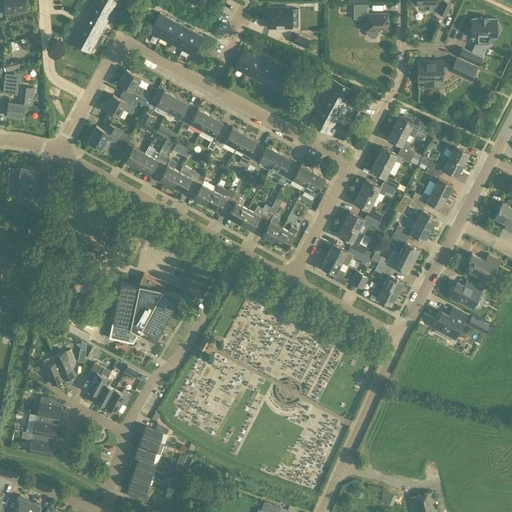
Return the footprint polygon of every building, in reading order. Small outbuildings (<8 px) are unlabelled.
[(5,13),(14,12),(14,10),(25,9),(24,0),(1,0),(2,0),(4,0),(5,13)] [(113,8),(98,0),(92,0),(88,8),(108,19),(113,8)] [(117,0),(98,0),(113,8),(117,0)] [(415,0),(416,4),(428,4),(428,6),(436,6),(436,4),(436,3),(441,5),(438,12),(444,16),(450,3),(443,0),(442,0),(415,0)] [(365,18),(365,30),(367,30),(367,34),(370,36),(374,36),(377,34),(377,30),(388,30),(388,13),(368,13),(368,4),(354,4),(354,14),(360,14),(360,18),(365,18)] [(267,7),(267,27),(282,27),(282,29),(288,29),(288,27),(291,27),(291,7),(267,7)] [(108,19),(88,8),(82,19),(102,30),(108,19)] [(160,37),(171,18),(159,12),(149,31),(160,37)] [(171,43),(181,24),(171,18),(160,37),(171,43)] [(471,37),(476,37),(476,43),(472,52),(462,47),(458,56),(478,65),(482,57),(478,55),(480,49),(480,43),(488,43),(491,37),(496,37),(496,34),(497,34),(500,28),(497,22),(496,22),(496,18),(471,18),(471,37)] [(102,30),(82,19),(76,30),(96,41),(102,30)] [(182,49),(192,30),(181,24),(171,43),(182,49)] [(96,41),(76,30),(70,41),(90,52),(96,41)] [(192,30),(182,49),(193,55),(204,36),(192,30)] [(296,34),(293,41),(306,47),(309,40),(296,34)] [(245,74),(256,54),(245,48),(234,67),(245,74)] [(256,80),(267,60),(256,54),(245,74),(256,80)] [(456,59),(453,65),(461,69),(460,71),(471,77),(476,68),(456,59)] [(267,86),(277,66),(267,60),(256,80),(267,86)] [(418,70),(415,70),(415,77),(418,77),(418,81),(425,81),(425,87),(433,87),(433,81),(442,81),(442,69),(449,69),(451,70),(452,67),(450,66),(442,66),(442,61),(433,61),(433,62),(427,62),(427,61),(418,61),(418,70)] [(5,72),(3,93),(17,95),(19,75),(23,74),(23,66),(17,67),(18,70),(14,71),(14,73),(5,72)] [(277,66),(267,86),(278,92),(288,72),(277,66)] [(148,107),(149,103),(148,103),(157,88),(152,86),(148,93),(143,91),(144,88),(136,83),(139,76),(126,69),(119,83),(125,87),(122,92),(137,101),(147,106),(148,107)] [(327,90),(346,101),(352,90),(333,79),(327,90)] [(19,103),(8,101),(7,114),(22,116),(23,104),(31,105),(33,87),(21,86),(19,103)] [(148,103),(149,103),(155,107),(157,104),(167,110),(175,96),(163,89),(163,90),(158,88),(157,89),(157,88),(148,103)] [(346,101),(327,90),(321,101),(340,112),(346,101)] [(131,113),(137,101),(122,92),(119,98),(112,94),(105,108),(118,116),(122,108),(131,113)] [(175,96),(167,110),(179,117),(178,119),(183,122),(192,106),(187,103),(187,102),(175,96)] [(340,112),(321,101),(315,112),(334,123),(340,112)] [(202,129),(210,114),(197,108),(197,109),(192,106),(183,122),(189,125),(191,123),(202,129)] [(334,123),(315,112),(309,123),(328,134),(334,123)] [(148,126),(153,117),(145,113),(141,122),(148,126)] [(210,114),(202,129),(214,135),(208,146),(213,149),(215,146),(215,145),(226,125),(221,122),(222,121),(210,114)] [(415,118),(413,122),(399,114),(393,126),(407,133),(414,137),(417,131),(424,134),(429,125),(415,118)] [(106,137),(116,143),(123,130),(108,122),(104,130),(96,125),(88,140),(103,148),(105,149),(107,148),(109,147),(109,144),(109,142),(107,141),(105,140),(106,137)] [(173,140),(176,134),(159,125),(156,131),(173,140)] [(236,147),(244,133),(232,126),(231,127),(226,125),(215,145),(215,146),(221,149),(225,141),(236,147)] [(393,126),(387,137),(402,145),(399,149),(417,158),(417,159),(420,160),(422,156),(415,152),(415,151),(408,148),(411,143),(404,139),(407,133),(393,126)] [(448,156),(463,164),(469,152),(455,145),(458,140),(443,132),(440,138),(448,143),(446,147),(451,150),(448,156)] [(244,133),(236,147),(244,152),(239,162),(247,167),(260,143),(255,140),(256,139),(244,133)] [(137,167),(145,152),(134,146),(135,144),(129,140),(120,156),(125,159),(125,160),(137,167)] [(173,148),(186,156),(190,149),(176,142),(173,148)] [(270,166),(278,151),(266,145),(265,146),(260,143),(247,167),(248,167),(250,164),(259,169),(262,162),(270,166)] [(413,156),(399,149),(397,154),(397,153),(382,146),(376,158),(391,165),(394,159),(401,163),(403,158),(410,162),(411,158),(413,156)] [(145,152),(137,167),(149,173),(149,172),(154,175),(164,156),(154,150),(151,156),(145,152)] [(278,151),(270,166),(271,166),(267,172),(279,179),(278,181),(278,183),(283,185),(286,178),(294,162),(289,159),(290,158),(278,151)] [(171,185),(179,170),(174,168),(176,163),(175,161),(169,158),(170,156),(166,154),(165,156),(164,156),(154,175),(159,177),(158,179),(171,185)] [(463,164),(448,156),(445,162),(440,159),(437,164),(430,161),(430,162),(423,159),(421,162),(441,173),(443,174),(445,169),(457,176),(463,164)] [(391,165),(376,158),(370,169),(385,177),(383,182),(396,188),(399,182),(392,179),(394,175),(388,171),(391,165)] [(304,185),(313,170),(300,163),(299,165),(294,162),(286,178),(291,181),(290,184),(302,190),(304,185)] [(431,188),(446,196),(452,184),(439,177),(441,173),(421,162),(421,163),(421,162),(419,166),(425,169),(426,167),(427,168),(425,171),(432,175),(429,179),(435,182),(431,188)] [(179,170),(171,185),(183,192),(184,191),(188,193),(197,177),(198,178),(200,174),(183,165),(179,171),(179,170)] [(35,180),(37,170),(36,170),(37,168),(31,166),(30,169),(20,166),(19,171),(11,169),(12,168),(10,167),(8,189),(9,189),(10,186),(16,188),(16,190),(24,192),(26,185),(33,187),(35,181),(35,180)] [(313,170),(304,185),(302,190),(315,197),(317,192),(316,191),(324,177),(313,170)] [(44,176),(41,191),(51,193),(54,178),(44,176)] [(205,204),(213,189),(202,183),(203,181),(198,178),(197,177),(188,193),(193,196),(193,197),(205,204)] [(365,178),(359,190),(374,197),(377,191),(384,195),(386,192),(392,195),(396,188),(383,182),(381,186),(371,181),(371,182),(370,181),(365,178)] [(213,189),(205,204),(217,210),(218,209),(223,212),(234,191),(229,188),(228,190),(216,184),(213,189)] [(446,196),(431,188),(428,194),(423,192),(421,195),(415,192),(412,196),(405,192),(404,194),(424,205),(427,200),(440,208),(446,196)] [(374,197),(359,190),(353,201),(369,209),(366,214),(380,221),(383,214),(376,211),(378,207),(371,203),(374,197)] [(239,222),(247,208),(241,204),(244,199),(240,197),(241,194),(234,191),(223,212),(228,215),(227,216),(239,222)] [(415,220),(430,228),(436,216),(422,209),(424,205),(404,194),(403,196),(411,200),(408,205),(414,208),(413,212),(418,214),(415,220)] [(309,207),(297,200),(293,206),(305,213),(309,207)] [(511,207),(501,202),(494,216),(504,222),(511,207)] [(247,208),(239,222),(252,229),(252,228),(257,231),(268,210),(269,211),(271,207),(265,204),(263,208),(257,205),(254,211),(247,208)] [(290,212),(302,218),(305,213),(293,206),(290,212)] [(505,222),(503,226),(511,231),(511,207),(504,222),(505,222)] [(274,241),(282,226),(277,223),(280,218),(274,215),(274,214),(269,211),(268,210),(257,231),(262,234),(262,235),(274,241)] [(349,211),(343,222),(364,233),(369,224),(376,227),(380,221),(366,214),(364,218),(349,211)] [(430,228),(415,220),(412,226),(407,224),(405,227),(398,224),(395,230),(408,237),(410,233),(423,240),(430,228)] [(364,233),(343,222),(337,234),(354,243),(352,248),(363,253),(367,246),(360,243),(364,233)] [(23,239),(36,240),(36,225),(23,225),(23,239)] [(282,226),(274,241),(286,248),(296,228),(291,225),(289,230),(282,226)] [(398,253),(413,260),(419,248),(406,241),(408,237),(395,230),(391,237),(398,240),(396,244),(401,247),(398,253)] [(363,253),(352,248),(350,252),(332,243),(326,254),(344,264),(347,258),(350,259),(351,260),(353,256),(360,260),(363,253)] [(398,253),(393,250),(388,259),(382,256),(378,263),(391,269),(393,265),(407,272),(413,260),(398,253)] [(494,271),(500,260),(487,254),(485,259),(471,252),(468,259),(472,261),(471,263),(467,272),(483,280),(489,268),(494,271)] [(341,270),(344,264),(326,254),(320,266),(334,273),(342,277),(342,276),(345,272),(341,270)] [(396,293),(403,281),(389,274),(391,269),(378,263),(375,269),(381,273),(380,276),(385,279),(382,285),(396,293)] [(0,279),(7,280),(8,268),(0,266),(0,279)] [(356,270),(350,282),(355,285),(361,274),(362,273),(356,270)] [(138,285),(120,282),(109,337),(133,342),(139,332),(155,340),(180,294),(161,290),(165,284),(143,272),(142,274),(141,276),(140,278),(139,281),(138,285)] [(362,289),(368,278),(361,274),(355,285),(362,289)] [(448,294),(449,295),(471,307),(472,306),(477,309),(481,307),(485,299),(484,294),(479,292),(481,288),(470,282),(467,287),(456,281),(453,287),(452,286),(450,286),(448,291),(448,294)] [(382,285),(378,283),(375,289),(373,288),(371,293),(376,296),(376,297),(390,304),(396,293),(382,285)] [(433,327),(451,336),(455,338),(468,314),(455,307),(451,316),(441,311),(433,327)] [(474,323),(477,318),(471,315),(468,321),(474,323)] [(39,318),(44,331),(52,325),(39,318)] [(90,334),(69,323),(66,328),(87,340),(90,334)] [(209,340),(204,337),(198,346),(204,349),(205,347),(206,347),(209,343),(208,342),(209,340)] [(77,360),(83,361),(85,349),(80,348),(77,360)] [(75,374),(72,367),(74,366),(75,360),(70,349),(66,351),(66,350),(53,355),(56,360),(63,379),(75,374)] [(56,360),(45,365),(44,363),(38,366),(42,374),(47,377),(49,377),(52,384),(63,379),(56,360)] [(97,395),(107,377),(111,371),(103,367),(104,367),(94,362),(86,377),(91,380),(86,389),(88,390),(88,393),(93,395),(95,394),(97,395)] [(125,371),(136,377),(138,372),(127,366),(125,371)] [(27,373),(37,381),(40,376),(30,368),(27,373)] [(105,406),(114,388),(107,385),(110,379),(107,377),(97,395),(94,400),(105,406)] [(114,388),(105,406),(116,412),(120,403),(126,405),(134,390),(131,389),(130,392),(123,388),(121,392),(114,388)] [(62,406),(55,405),(57,398),(41,395),(40,401),(39,401),(37,414),(53,417),(58,418),(60,409),(62,409),(62,406),(62,407),(62,406)] [(37,414),(36,420),(35,420),(33,432),(49,436),(55,437),(56,428),(58,428),(58,425),(52,423),(53,417),(37,414)] [(159,442),(162,432),(166,433),(168,428),(157,421),(154,428),(145,425),(142,436),(150,438),(159,442)] [(32,438),(31,438),(29,451),(51,456),(51,454),(54,455),(56,448),(52,448),(53,446),(54,447),(54,444),(55,443),(48,442),(49,436),(33,432),(32,438)] [(163,443),(159,442),(150,438),(142,436),(138,446),(155,452),(160,454),(163,443)] [(155,463),(152,462),(155,452),(138,446),(134,456),(152,462),(155,463)] [(185,456),(179,454),(177,460),(183,462),(185,456)] [(162,466),(155,463),(152,462),(134,456),(138,458),(135,467),(149,472),(152,473),(153,469),(160,471),(162,466)] [(152,473),(149,472),(135,467),(131,478),(148,484),(152,473)] [(144,494),(146,488),(152,490),(154,486),(148,484),(131,478),(127,488),(136,491),(134,497),(146,501),(148,495),(144,494)] [(168,486),(174,488),(176,482),(170,480),(168,486)] [(221,486),(215,498),(221,501),(227,489),(221,486)] [(381,500),(388,503),(392,494),(385,491),(381,500)] [(437,511),(432,491),(409,497),(413,511),(437,511)] [(8,497),(6,502),(1,511),(23,511),(29,498),(20,494),(18,496),(16,500),(8,497)] [(37,511),(40,504),(40,502),(29,498),(23,511),(37,511)] [(277,511),(280,507),(263,501),(261,509),(268,511),(277,511)]
